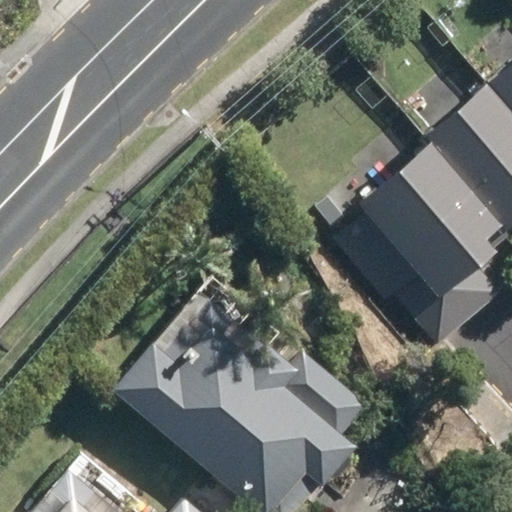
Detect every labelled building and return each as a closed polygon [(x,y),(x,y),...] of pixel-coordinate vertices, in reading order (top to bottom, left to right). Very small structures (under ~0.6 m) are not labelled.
[(511,103),(511,48),(486,71),(511,103)] [(428,127),(502,217),(511,208),(511,103),(486,71),(424,122),(428,127)] [(494,238),(486,229),(502,217),(428,127),(354,187),(371,207),(334,236),(386,300),(404,286),(445,336),(498,293),(469,258),(494,238)] [(105,379),(111,384),(267,511),(304,467),(324,483),(357,442),(343,430),(367,400),(302,346),(291,359),(198,283),(155,336),(147,328),(105,379)] [(27,511),(16,503),(7,511),(204,511),(181,492),(163,511),(135,511),(127,505),(137,494),(83,449),(30,511),(27,511)]
